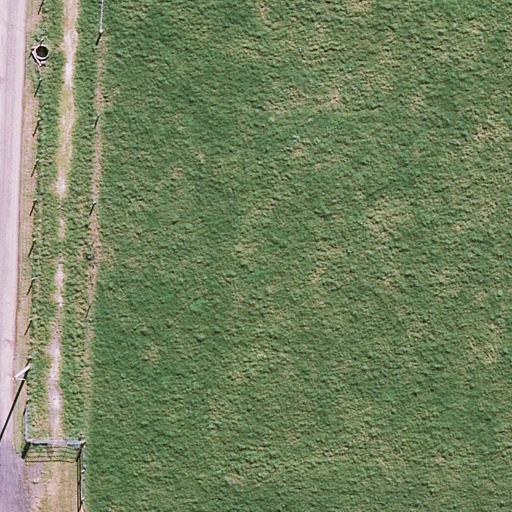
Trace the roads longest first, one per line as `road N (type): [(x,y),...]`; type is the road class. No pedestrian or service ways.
road 1 (track): [(59,511),(76,0)]
road 2 (track): [(20,0),(0,478)]
